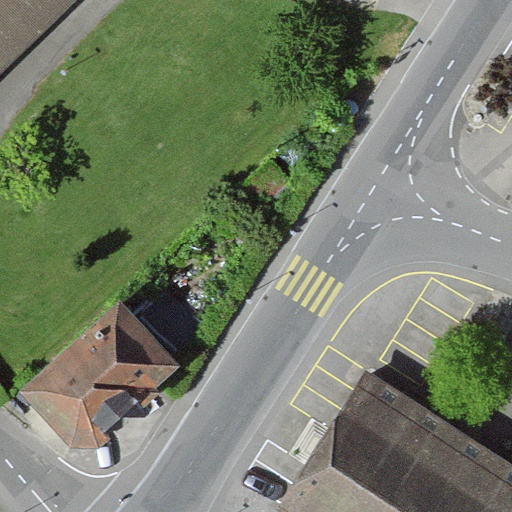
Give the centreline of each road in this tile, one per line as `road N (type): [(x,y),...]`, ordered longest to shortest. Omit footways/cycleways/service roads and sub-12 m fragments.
road 1 (unclassified): [(148,511),(371,191)]
road 2 (unclassified): [(371,191),(491,0)]
road 3 (residential): [(371,191),(511,244)]
